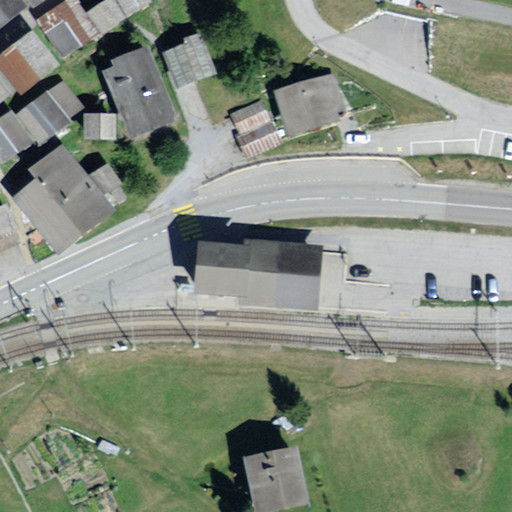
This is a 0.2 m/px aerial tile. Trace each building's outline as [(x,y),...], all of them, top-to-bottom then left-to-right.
[(0,0),(0,29),(27,10),(20,0),(0,0)] [(77,0),(75,0),(43,22),(68,58),(102,36),(77,0)] [(110,0),(92,13),(106,33),(126,19),(112,0),(110,0)] [(120,0),(128,16),(151,5),(147,0),(120,0)] [(0,57),(0,64),(24,95),(60,67),(34,32),(0,57)] [(168,54),(182,89),(215,76),(200,40),(168,54)] [(109,72),(133,131),(174,115),(148,51),(117,64),(119,68),(109,72)] [(283,94),(295,132),(335,120),(332,110),(342,107),(332,78),(283,94)] [(23,111),(45,140),(83,111),(62,82),(23,111)] [(0,108),(10,100),(0,87),(0,108)] [(234,112),(244,133),(271,121),(262,100),(234,112)] [(88,113),(86,135),(117,137),(118,115),(88,113)] [(0,121),(0,159),(3,163),(30,143),(9,115),(0,121)] [(242,138),(250,157),(283,144),(275,125),(242,138)] [(22,203),(60,252),(109,213),(61,153),(30,177),(39,189),(22,203)] [(107,169),(95,177),(105,192),(117,184),(107,169)] [(0,211),(0,238),(18,230),(8,208),(0,211)] [(286,298),(316,300),(318,257),(202,250),(199,292),(241,295),(286,298)] [(252,461),(264,511),(307,501),(295,450),(252,461)]
